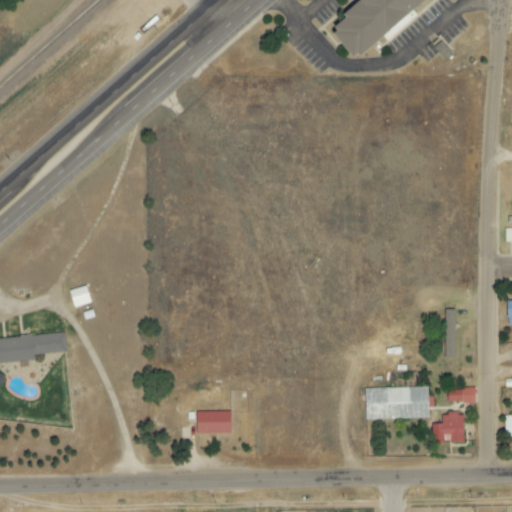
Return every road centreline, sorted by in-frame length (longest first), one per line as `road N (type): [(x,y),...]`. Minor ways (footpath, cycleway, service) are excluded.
road 1 (tertiary): [(0,488),(511,480)]
road 2 (residential): [(496,481),(490,289),(508,0)]
road 3 (trunk): [(0,234),(163,91)]
road 4 (trunk): [(118,88),(0,197)]
road 5 (trunk): [(229,0),(118,88)]
road 6 (trunk): [(163,91),(266,0)]
